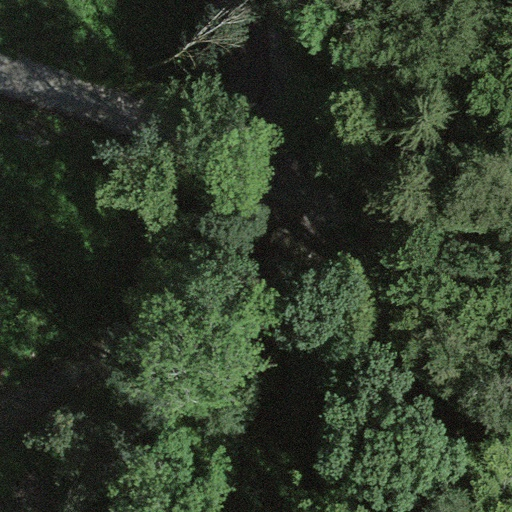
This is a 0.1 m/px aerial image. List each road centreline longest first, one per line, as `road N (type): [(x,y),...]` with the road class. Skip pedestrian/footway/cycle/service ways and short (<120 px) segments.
road 1 (track): [(0,68),(146,117),(285,185),(347,241),(511,261)]
road 2 (track): [(347,241),(0,425)]
road 3 (track): [(285,185),(296,90),(293,0)]
